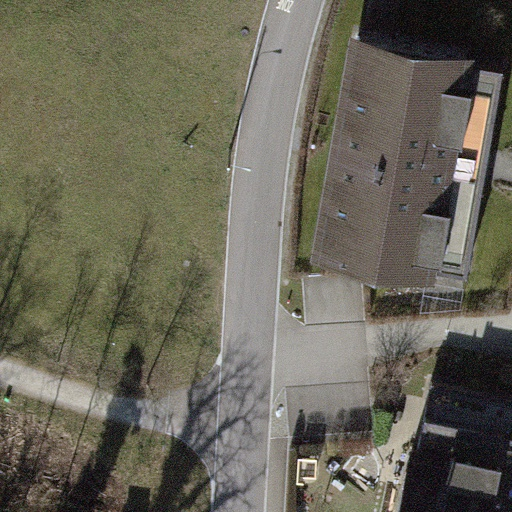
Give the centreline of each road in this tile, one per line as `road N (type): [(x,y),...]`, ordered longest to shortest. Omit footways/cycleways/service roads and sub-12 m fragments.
road 1 (residential): [(239,511),(244,351),(274,100),(301,0)]
road 2 (track): [(0,359),(238,426)]
